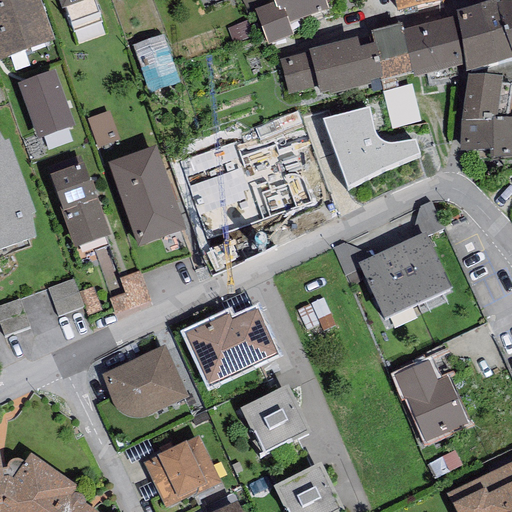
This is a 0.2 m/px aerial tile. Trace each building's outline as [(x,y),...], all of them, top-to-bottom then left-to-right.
[(39,0),(0,0),(0,58),(54,39),(39,0)] [(58,0),(61,9),(86,0),(58,0)] [(272,0),(274,2),(255,9),(267,43),(293,35),(289,23),(328,10),(324,0),(272,0)] [(394,0),(397,12),(444,0),(394,0)] [(497,0),(491,0),(456,11),(466,71),(511,56),(496,2),(498,2),(497,0)] [(511,0),(503,0),(498,2),(496,2),(511,56),(511,0)] [(82,33),(106,27),(101,6),(77,12),(82,33)] [(371,32),(384,78),(412,73),(412,77),(458,65),(448,18),(402,29),(400,24),(371,32)] [(384,78),(371,32),(279,58),(289,94),(318,86),(320,94),(328,91),(329,95),(371,84),(370,82),(384,78)] [(162,34),(133,45),(149,91),(178,81),(162,34)] [(54,70),(17,83),(37,140),(74,126),(54,70)] [(502,76),(468,74),(461,120),(491,120),(491,118),(496,118),(502,76)] [(416,85),(389,93),(399,128),(426,120),(416,85)] [(373,99),(319,113),(321,148),(343,196),(427,155),(419,130),(411,132),(403,134),(394,135),(389,134),(383,133),(379,129),(373,99)] [(110,111),(87,118),(97,147),(119,139),(110,111)] [(511,117),(496,118),(491,118),(491,120),(493,156),(511,155),(511,117)] [(491,120),(461,120),(459,151),(465,151),(464,158),(493,156),(491,120)] [(0,133),(0,249),(36,237),(30,214),(35,212),(9,139),(4,141),(0,133)] [(235,142),(174,164),(208,255),(235,245),(219,201),(252,189),(235,142)] [(155,146),(108,162),(138,247),(186,230),(155,146)] [(84,162),(48,175),(74,247),(110,234),(84,162)] [(426,232),(393,248),(417,303),(452,287),(426,232)] [(383,318),(417,303),(393,248),(358,264),(383,318)] [(127,278),(131,295),(117,299),(121,315),(155,306),(147,273),(127,278)] [(84,307),(73,279),(47,289),(58,317),(84,307)] [(19,299),(0,306),(0,326),(4,336),(29,327),(19,299)] [(229,314),(185,334),(209,384),(276,353),(256,309),(232,320),(229,314)] [(164,345),(101,375),(109,396),(113,397),(113,400),(115,407),(119,410),(124,414),(129,416),(135,418),(140,418),(146,416),(188,396),(164,345)] [(428,360),(394,376),(405,401),(407,400),(425,442),(467,423),(446,376),(437,380),(428,360)] [(287,385),(241,408),(265,456),(311,432),(287,385)] [(157,457),(143,464),(165,508),(197,492),(198,494),(221,483),(198,436),(186,442),(186,441),(156,455),(157,457)] [(0,511),(97,511),(85,503),(85,501),(84,498),(83,496),(80,494),(78,493),(75,493),(73,493),(77,486),(30,453),(23,463),(22,463),(23,460),(21,459),(19,458),(16,458),(12,459),(9,461),(7,464),(7,467),(2,468),(0,457),(0,511)] [(511,511),(511,462),(446,495),(455,511),(511,511)] [(320,463),(274,486),(287,511),(337,511),(343,509),(320,463)] [(241,511),(237,501),(214,511),(241,511)]
